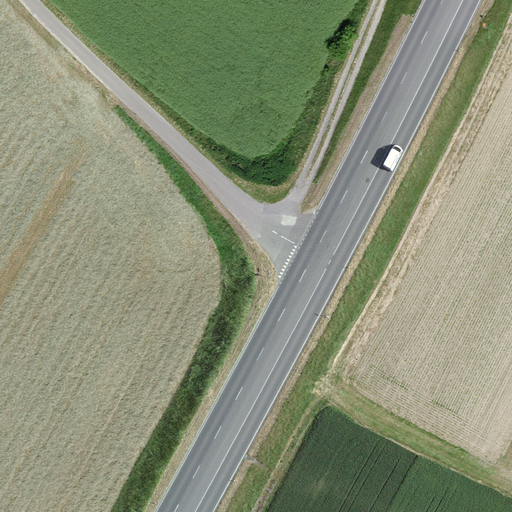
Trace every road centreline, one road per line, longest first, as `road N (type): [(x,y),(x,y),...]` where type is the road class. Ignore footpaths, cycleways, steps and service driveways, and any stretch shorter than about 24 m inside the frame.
road 1 (unclassified): [(28,0),(252,215),(322,257)]
road 2 (primary): [(322,257),(184,511)]
road 3 (primary): [(452,0),(322,257)]
road 4 (track): [(279,235),(382,0)]
